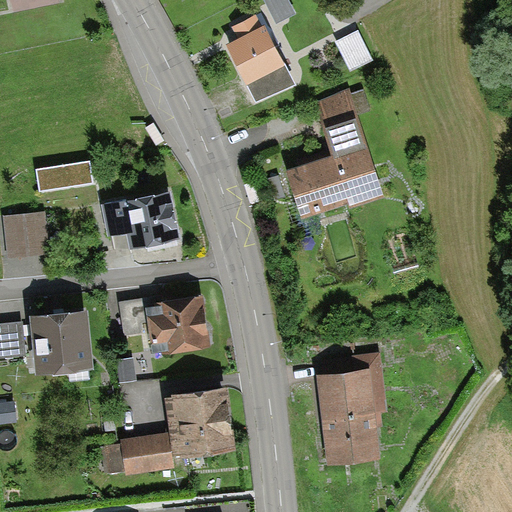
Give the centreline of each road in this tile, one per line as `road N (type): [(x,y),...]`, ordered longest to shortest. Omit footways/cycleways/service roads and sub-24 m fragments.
road 1 (tertiary): [(244,267),(187,105),(131,0)]
road 2 (tertiary): [(281,511),(244,267)]
road 3 (residential): [(0,289),(244,267)]
road 4 (track): [(401,511),(488,378),(511,360)]
